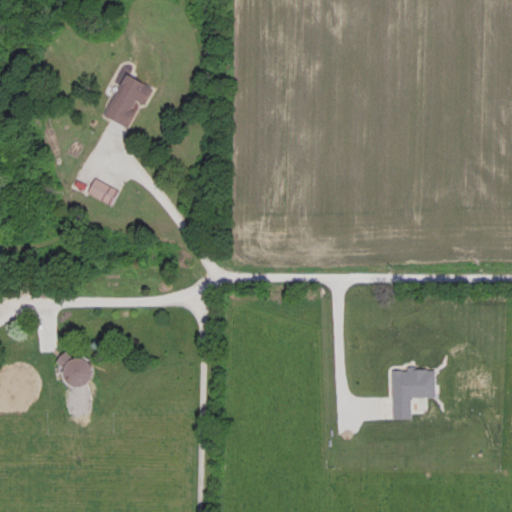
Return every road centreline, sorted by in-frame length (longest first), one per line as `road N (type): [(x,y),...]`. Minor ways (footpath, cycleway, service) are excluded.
road 1 (residential): [(197,295),(226,280),(511,277)]
road 2 (residential): [(197,295),(198,511)]
road 3 (residential): [(0,303),(197,295)]
